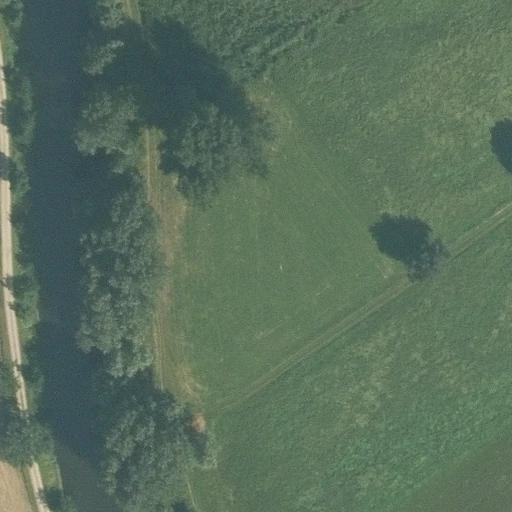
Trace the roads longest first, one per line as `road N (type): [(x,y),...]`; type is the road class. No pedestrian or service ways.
road 1 (track): [(0,14),(28,405),(53,511)]
road 2 (track): [(511,219),(179,438)]
